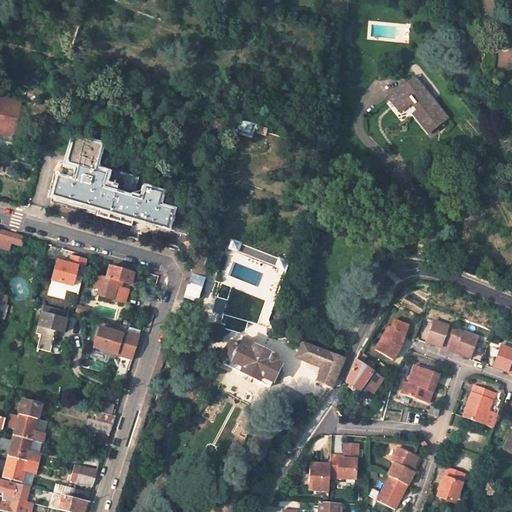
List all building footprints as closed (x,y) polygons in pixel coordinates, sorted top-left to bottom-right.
[(202,11),(204,4),(190,0),(189,0),(187,6),(202,11)] [(346,16),(343,36),(343,38),(353,39),(356,18),(346,16)] [(430,132),(448,118),(415,77),(392,96),(410,119),(416,114),(430,132)] [(20,103),(0,97),(0,134),(11,138),(20,103)] [(241,117),(237,130),(252,135),(254,129),(264,132),(266,126),(256,123),(256,122),(241,117)] [(99,145),(72,136),(64,163),(77,168),(74,179),(71,178),(69,182),(56,178),(52,195),(187,235),(192,216),(189,215),(189,217),(157,207),(160,194),(144,189),(141,198),(138,197),(136,202),(98,191),(103,176),(91,172),(99,145)] [(23,237),(0,230),(0,238),(21,244),(23,237)] [(207,250),(198,247),(194,260),(203,263),(207,250)] [(70,256),(68,263),(56,260),(51,284),(78,289),(84,259),(70,256)] [(203,263),(194,260),(183,295),(190,298),(191,296),(196,297),(202,279),(200,278),(204,264),(203,263)] [(132,272),(108,265),(105,276),(96,273),(93,285),(99,287),(97,294),(124,301),(128,288),(120,286),(121,280),(129,283),(132,272)] [(261,304),(233,293),(229,302),(258,313),(261,304)] [(67,310),(43,304),(41,314),(65,320),(67,310)] [(79,313),(87,315),(88,308),(80,307),(79,313)] [(65,320),(41,314),(36,333),(41,334),(37,348),(49,351),(55,330),(62,332),(65,320)] [(479,335),(435,318),(427,340),(442,345),(444,341),(458,346),(456,351),(471,356),(479,335)] [(401,346),(408,324),(399,321),(397,326),(392,324),(391,327),(388,326),(375,349),(394,359),(401,346)] [(138,334),(125,330),(124,334),(98,326),(92,347),(131,358),(138,334)] [(444,341),(442,345),(456,351),(458,346),(444,341)] [(245,342),(243,346),(254,352),(256,348),(245,342)] [(315,363),(320,350),(304,344),(298,356),(315,363)] [(511,347),(503,344),(494,365),(509,370),(511,366),(511,365),(511,347)] [(278,358),(256,348),(254,352),(243,346),(242,348),(236,345),(233,345),(231,346),(226,358),(235,362),(234,364),(246,369),(244,375),(261,383),(267,388),(273,388),(284,367),(276,364),(278,358)] [(324,357),(326,358),(328,353),(320,350),(315,363),(323,366),(325,361),(323,360),(324,357)] [(328,353),(326,358),(324,357),(323,360),(325,361),(323,366),(317,380),(333,387),(345,359),(328,353)] [(365,385),(374,372),(357,360),(348,382),(361,391),(365,385)] [(429,403),(441,373),(417,364),(409,383),(404,393),(429,403)] [(385,379),(374,372),(365,385),(376,392),(385,379)] [(489,412),(496,394),(476,386),(465,416),(494,427),(498,415),(489,412)] [(38,418),(41,407),(22,403),(19,413),(38,418)] [(432,403),(430,412),(440,416),(443,407),(432,403)] [(89,418),(86,429),(107,435),(110,424),(114,414),(96,410),(94,419),(89,418)] [(38,418),(19,413),(17,421),(14,420),(12,426),(16,427),(14,434),(33,439),(43,442),(46,431),(35,429),(38,418)] [(104,444),(107,435),(86,429),(83,438),(104,444)] [(9,455),(28,460),(38,463),(40,453),(30,450),(33,439),(14,434),(12,440),(4,438),(2,447),(10,449),(9,455)] [(345,442),(344,457),(356,459),(358,459),(359,444),(345,442)] [(390,474),(391,475),(409,485),(416,472),(412,470),(419,456),(400,446),(393,461),(396,462),(390,474)] [(98,466),(101,456),(84,452),(81,461),(98,466)] [(332,454),(331,463),(330,476),(356,478),(356,459),(344,457),(339,457),(339,454),(332,454)] [(4,477),(22,482),(25,469),(36,472),(38,463),(28,460),(9,455),(7,464),(5,464),(4,467),(6,468),(4,477)] [(330,476),(331,463),(310,461),(309,480),(314,481),(313,490),(330,490),(330,476)] [(75,464),(73,472),(94,477),(97,469),(75,464)] [(449,497),(457,500),(467,473),(449,467),(438,498),(448,501),(449,497)] [(92,484),(94,477),(73,472),(70,479),(92,484)] [(391,475),(379,500),(397,509),(409,485),(391,475)] [(26,500),(29,485),(0,478),(0,490),(5,491),(5,495),(26,500)] [(90,491),(54,482),(52,491),(87,500),(89,494),(90,491)] [(52,491),(48,506),(72,511),(83,511),(84,508),(87,500),(52,491)] [(0,500),(0,508),(13,511),(22,511),(26,500),(5,495),(4,499),(12,501),(11,503),(0,500)] [(320,511),(340,511),(341,503),(321,501),(320,511)]
